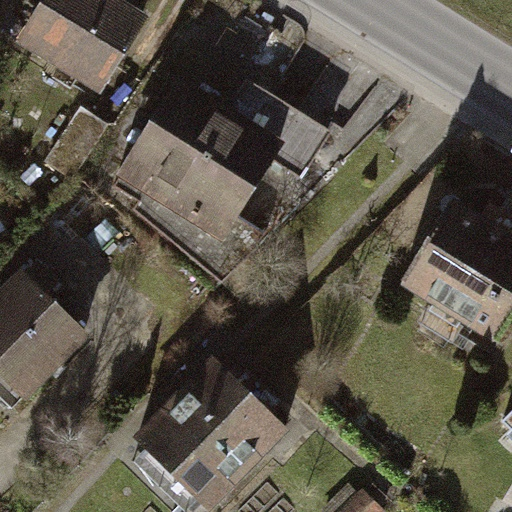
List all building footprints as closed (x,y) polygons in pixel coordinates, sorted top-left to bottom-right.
[(125,0),(42,0),(25,27),(101,75),(143,11),(125,0)] [(183,70),(122,166),(224,231),(286,135),(183,70)] [(511,222),(458,187),(401,274),(488,331),(511,294),(511,222)] [(24,261),(0,285),(0,366),(28,393),(92,328),(24,261)] [(209,503),(292,420),(217,346),(135,429),(209,503)] [(386,511),(387,511),(364,487),(338,511),(386,511)]
